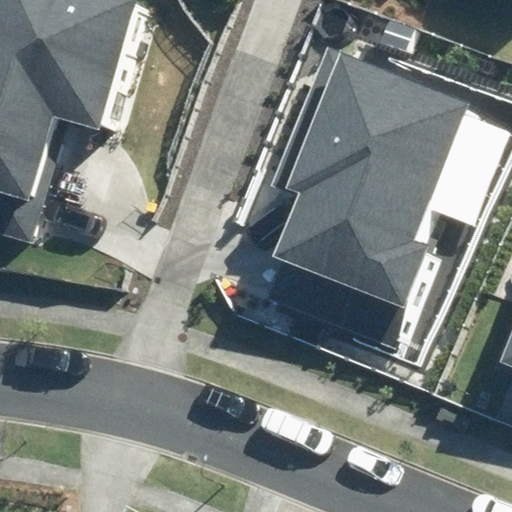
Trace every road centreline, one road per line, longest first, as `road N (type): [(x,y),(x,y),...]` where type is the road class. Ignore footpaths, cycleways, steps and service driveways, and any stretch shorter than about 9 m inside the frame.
road 1 (residential): [(148,402),(236,431),(417,511)]
road 2 (residential): [(0,381),(148,402)]
